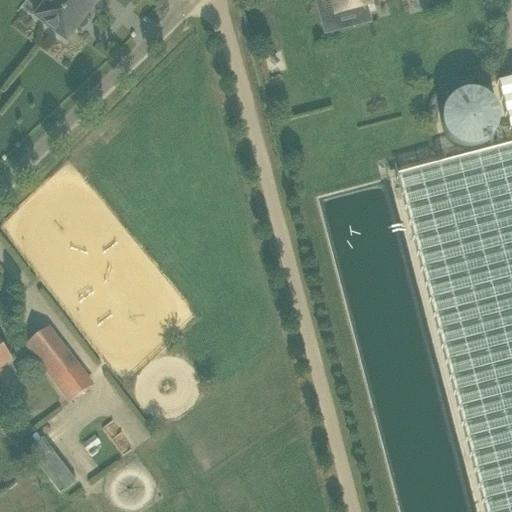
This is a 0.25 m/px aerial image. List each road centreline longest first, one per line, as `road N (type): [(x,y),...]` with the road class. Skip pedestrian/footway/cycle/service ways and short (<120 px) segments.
road 1 (track): [(350,511),(224,25),(181,0)]
road 2 (unclassified): [(0,194),(202,0)]
